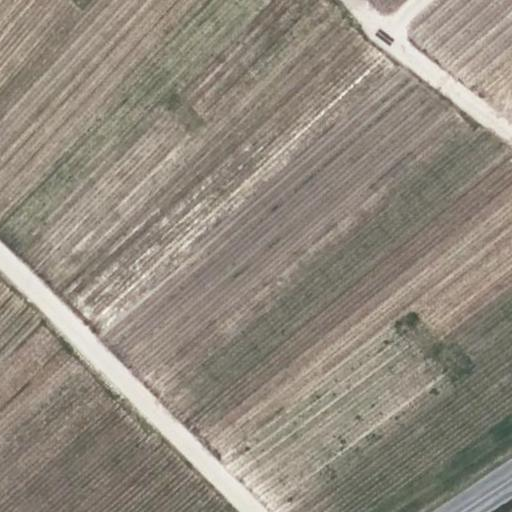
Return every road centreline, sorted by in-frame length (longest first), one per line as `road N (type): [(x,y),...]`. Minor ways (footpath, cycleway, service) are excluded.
road 1 (unclassified): [(255,511),(0,258)]
road 2 (track): [(353,0),(378,32),(511,137)]
